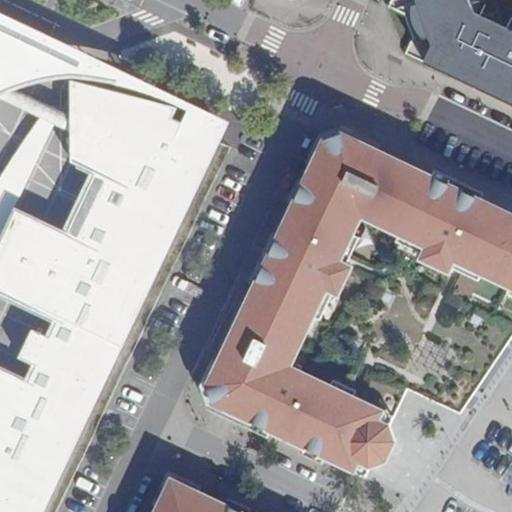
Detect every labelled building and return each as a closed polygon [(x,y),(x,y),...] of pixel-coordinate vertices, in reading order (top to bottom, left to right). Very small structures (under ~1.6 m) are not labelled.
[(511,33),(474,15),(469,0),(393,0),(388,12),(403,14),(413,40),(405,56),(511,106),(511,33)] [(179,103),(0,17),(0,30),(3,32),(11,39),(14,43),(16,48),(17,53),(18,59),(18,64),(17,68),(16,74),(13,79),(11,82),(8,85),(9,87),(18,84),(26,82),(34,80),(45,79),(56,78),(64,77),(74,77),(83,78),(93,78),(101,79),(113,81),(124,84),(132,86),(143,89),(154,93),(167,98),(179,103)] [(68,167),(94,179),(66,237),(18,215),(0,252),(0,297),(58,324),(50,341),(30,331),(17,359),(37,368),(28,386),(0,372),(0,511),(28,511),(33,502),(44,507),(99,390),(88,385),(96,367),(108,372),(163,256),(152,250),(161,231),(172,235),(218,140),(219,135),(219,130),(219,127),(217,123),(215,119),(212,116),(203,112),(200,111),(196,112),(192,112),(188,115),(185,117),(183,120),(181,123),(173,119),(177,110),(67,81),(68,167)] [(0,237),(55,122),(49,118),(41,129),(34,139),(24,155),(14,169),(4,185),(0,192),(0,237)] [(511,214),(343,134),(326,140),(208,386),(215,403),(366,475),(371,466),(387,461),(396,441),(390,426),(408,388),(461,413),(511,337),(511,214)] [(240,511),(173,480),(157,511),(240,511)]
